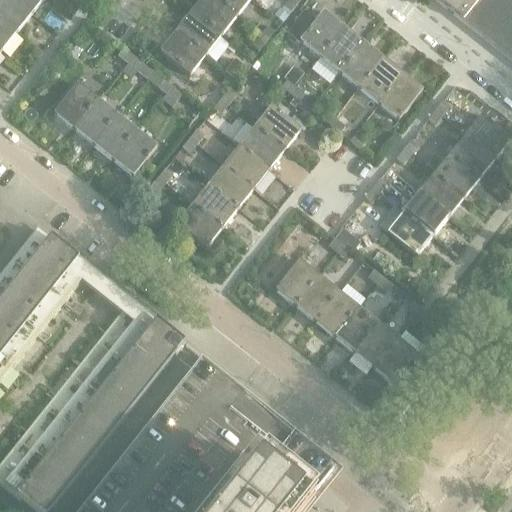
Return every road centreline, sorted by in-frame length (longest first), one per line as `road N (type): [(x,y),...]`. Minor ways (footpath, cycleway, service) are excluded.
road 1 (residential): [(453,508),(0,146)]
road 2 (residential): [(511,98),(389,0)]
